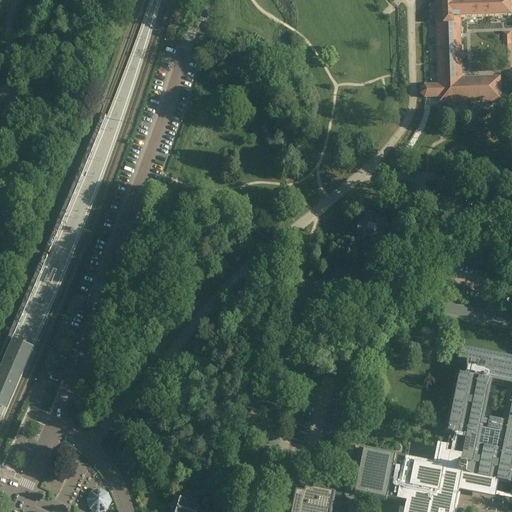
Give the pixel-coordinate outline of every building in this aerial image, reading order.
[(511,0),(435,0),(439,87),(424,87),(421,90),(422,95),(425,98),(426,98),(439,97),(439,104),(440,104),(440,103),(446,103),(448,107),(453,106),(455,103),(499,101),(499,79),(460,80),(459,35),(460,34),(460,18),(500,17),(509,17),(510,17),(510,15),(511,15),(511,0)] [(511,58),(511,33),(502,33),(503,72),(511,71),(511,58)] [(412,153),(417,139),(411,137),(406,151),(412,153)] [(359,229),(357,238),(371,240),(371,242),(372,243),(374,244),(376,243),(377,242),(379,242),(380,240),(383,240),(384,238),(390,239),(391,227),(385,226),(386,223),(374,222),(374,220),(364,218),(363,230),(359,229)] [(19,367),(20,365),(21,362),(22,361),(22,360),(24,355),(25,354),(24,353),(24,354),(16,350),(15,350),(15,351),(13,355),(12,357),(10,361),(10,362),(8,367),(7,368),(5,373),(5,374),(3,379),(2,380),(0,385),(0,384),(0,406),(1,407),(2,408),(2,406),(4,401),(5,400),(7,395),(7,394),(9,390),(10,389),(12,384),(12,383),(14,378),(15,377),(17,372),(17,371),(19,366),(19,367)] [(407,450),(404,465),(396,463),(398,456),(359,448),(354,472),(359,473),(355,495),(386,501),(387,500),(397,502),(407,504),(406,508),(405,507),(405,508),(404,511),(454,511),(457,499),(458,499),(458,498),(457,498),(458,495),(486,501),(490,482),(491,482),(491,481),(494,482),(494,483),(495,483),(495,482),(509,485),(509,486),(509,485),(511,485),(511,488),(510,496),(511,496),(511,359),(462,350),(459,362),(466,363),(464,377),(456,375),(445,434),(450,435),(449,438),(411,430),(411,431),(408,445),(408,446),(409,446),(408,449),(407,449),(407,450)] [(337,511),(340,497),(310,491),(309,496),(300,495),(296,511),(337,511)] [(92,495),(88,502),(90,510),(93,511),(103,511),(106,511),(109,504),(107,496),(100,492),(92,495)] [(196,511),(197,509),(194,507),(196,503),(179,497),(177,502),(174,501),(170,511),(196,511)]
